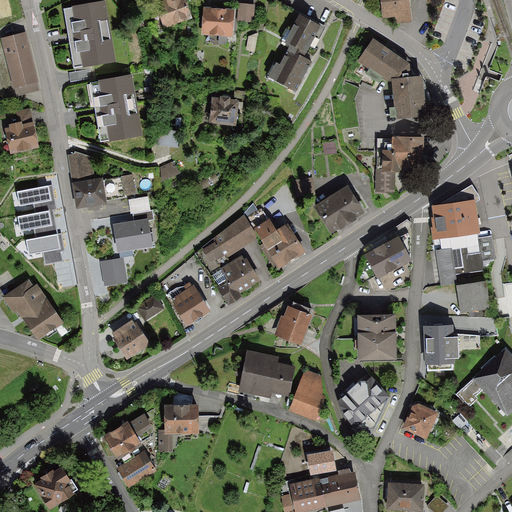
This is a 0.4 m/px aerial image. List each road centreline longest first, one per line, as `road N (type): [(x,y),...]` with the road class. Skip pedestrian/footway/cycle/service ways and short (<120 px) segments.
road 1 (residential): [(89,373),(90,325),(27,0)]
road 2 (secondary): [(417,200),(105,400)]
road 3 (residential): [(371,511),(370,482),(414,364),(417,200)]
road 4 (residential): [(339,0),(435,71)]
